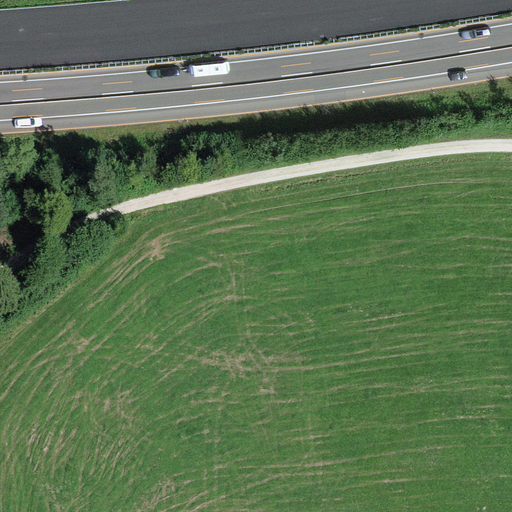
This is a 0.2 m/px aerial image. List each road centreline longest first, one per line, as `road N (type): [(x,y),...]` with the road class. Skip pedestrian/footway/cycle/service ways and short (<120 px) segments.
road 1 (track): [(0,273),(85,222),(131,206),(351,161),(511,145)]
road 2 (motorway): [(0,100),(306,73),(511,43)]
road 3 (motorway): [(411,0),(0,43)]
